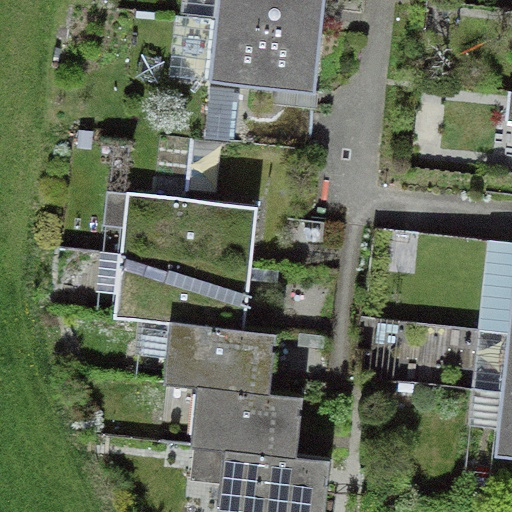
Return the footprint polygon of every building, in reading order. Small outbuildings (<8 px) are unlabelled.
[(323,0),(217,0),(215,19),(321,30),(324,0),(323,0)] [(321,30),(215,19),(209,80),(314,91),(318,61),(321,30)] [(205,138),(234,141),(237,115),(240,89),(210,86),(205,138)] [(121,254),(250,268),(254,237),(257,205),(193,199),(194,191),(216,194),(221,142),(160,135),(154,194),(128,192),(121,254)] [(247,298),(250,268),(121,254),(114,317),(170,323),(170,322),(244,329),(244,328),(247,298)] [(269,392),(269,391),(272,362),(276,331),(244,328),(244,329),(170,322),(170,323),(164,383),(197,386),(197,385),(269,392)] [(511,333),(508,333),(502,393),(511,394),(511,333)] [(296,456),(296,454),(300,424),(303,394),(269,391),(269,392),(197,385),(197,386),(191,446),(224,449),(224,448),(296,456)] [(511,394),(502,393),(495,456),(511,457),(511,394)] [(330,458),(296,454),(296,456),(224,448),(224,449),(218,509),(241,511),(324,511),(327,489),(330,458)]
